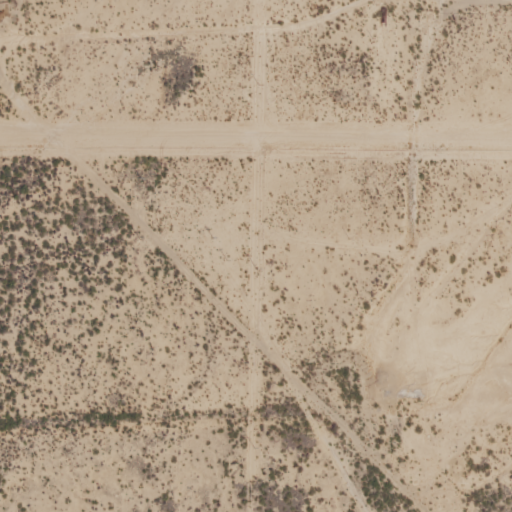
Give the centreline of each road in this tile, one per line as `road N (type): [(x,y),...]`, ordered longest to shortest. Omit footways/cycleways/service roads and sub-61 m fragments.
road 1 (track): [(0,451),(239,438),(289,403),(359,297),(399,66),(419,36),(511,32)]
road 2 (track): [(401,511),(39,137),(9,86),(6,0)]
